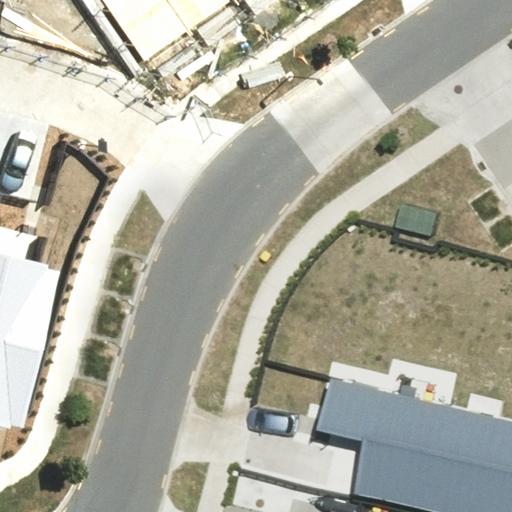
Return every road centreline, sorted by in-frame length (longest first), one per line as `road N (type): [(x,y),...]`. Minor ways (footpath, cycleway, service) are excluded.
road 1 (residential): [(240,199),(194,260),(159,350),(117,511)]
road 2 (residential): [(0,62),(127,105),(240,199)]
road 3 (residential): [(440,35),(333,109),(240,199)]
road 4 (residential): [(440,35),(511,140)]
